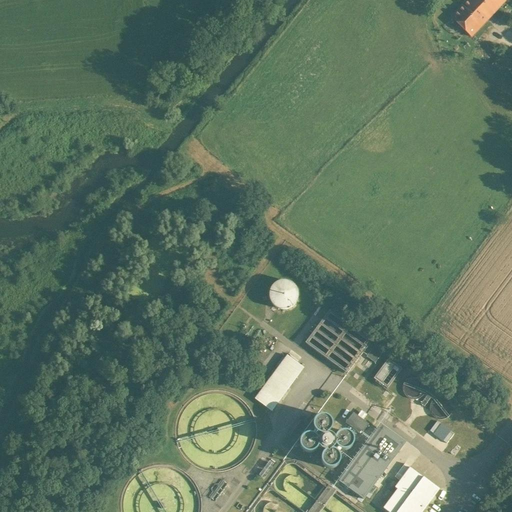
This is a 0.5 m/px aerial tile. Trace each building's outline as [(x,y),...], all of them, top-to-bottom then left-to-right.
[(488,19),(467,0),(466,0),(450,17),(471,37),(488,19)] [(467,0),(488,19),(505,0),(467,0)] [(298,307),(295,282),(275,283),(278,309),(298,307)] [(382,353),(373,347),(366,357),(375,363),(382,353)] [(287,356),(272,376),(288,388),(303,368),(287,356)] [(399,372),(385,362),(371,382),(385,392),(399,372)] [(288,388),(272,376),(254,399),(271,412),(288,388)] [(368,424),(353,413),(345,423),(361,434),(368,424)] [(320,428),(322,431),(325,433),(330,434),(334,432),(336,429),(337,426),(337,421),(335,419),(332,416),(329,415),(325,416),(322,417),(320,421),(319,424),(320,428)] [(353,431),(349,431),(344,432),(341,436),(340,440),(342,445),(345,448),(349,450),(353,449),(357,446),(359,443),(359,438),(358,435),(356,433),(353,431)] [(323,439),(324,442),(323,446),(327,450),(332,450),(337,449),(342,445),(340,440),(341,436),(338,433),(334,432),(330,434),(325,433),(323,439)] [(316,434),(314,434),(310,435),(307,437),(305,441),(305,445),(307,449),(311,452),(316,452),(321,450),(323,446),(324,442),(323,439),(322,438),(320,436),(316,434)] [(337,449),(332,450),(328,453),(326,457),(326,461),(328,465),(332,468),(338,469),(343,466),(345,462),(346,457),(344,453),(341,451),(337,449)] [(422,511),(439,490),(404,464),(395,478),(400,481),(395,488),(397,490),(383,508),(387,511),(422,511)] [(375,477),(366,470),(362,474),(372,482),(375,477)] [(372,482),(362,474),(357,481),(367,488),(372,482)] [(367,488),(357,481),(354,486),(363,493),(367,488)]
